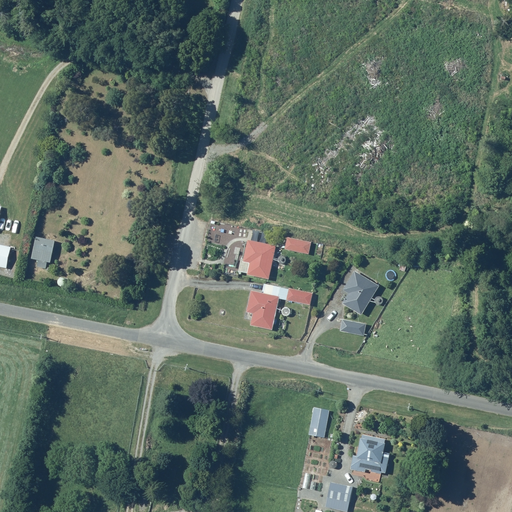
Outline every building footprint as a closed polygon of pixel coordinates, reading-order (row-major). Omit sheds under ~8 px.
[(0,228),(10,231),(12,221),(0,218),(0,217),(2,208),(0,207),(0,228)] [(311,242),(287,237),(285,249),(309,254),(311,242)] [(55,242),(37,238),(31,261),(50,265),(55,242)] [(276,245),(249,239),(243,261),(250,262),(248,274),(269,278),(276,245)] [(0,268),(6,270),(10,248),(0,245),(0,268)] [(236,268),(239,247),(234,247),(233,252),(228,251),(225,266),(236,268)] [(286,259),(286,258),(286,257),(285,256),(284,255),(283,255),(282,255),(282,254),(281,255),(280,255),(279,255),(279,256),(278,256),(278,257),(277,257),(277,258),(277,259),(277,260),(277,261),(278,262),(278,263),(279,263),(280,263),(280,264),(281,264),(282,264),(283,264),(284,264),(284,263),(285,263),(285,262),(286,262),(286,261),(286,260),(286,259)] [(361,315),(379,285),(355,271),(343,289),(349,292),(342,303),(361,315)] [(264,283),(262,292),(279,296),(287,298),(288,288),(264,283)] [(313,292),(290,288),(287,299),(311,304),(313,292)] [(262,292),(251,289),(247,312),(253,313),(251,324),(271,329),(279,296),(262,292)] [(384,301),(384,300),(384,299),(383,299),(383,298),(383,297),(382,297),(381,297),(381,296),(380,296),(379,296),(378,296),(377,297),(376,297),(376,298),(375,298),(375,299),(375,300),(375,301),(375,302),(375,303),(376,303),(376,304),(377,304),(377,305),(378,305),(379,305),(380,305),(381,305),(382,305),(382,304),(383,304),(383,303),(384,303),(384,302),(384,301)] [(341,331),(364,335),(366,323),(342,319),(341,331)] [(329,410),(314,407),(309,435),(325,438),(329,410)] [(386,439),(363,434),(362,438),(361,437),(357,456),(353,455),(351,469),(365,472),(365,468),(371,470),(371,471),(383,473),(382,472),(386,473),(390,453),(384,451),(386,439)] [(338,465),(338,464),(338,463),(337,463),(337,462),(336,461),(335,461),(335,460),(334,460),(333,460),(332,460),(331,460),(331,461),(330,461),(330,462),(329,462),(329,463),(329,464),(329,465),(329,466),(329,467),(330,467),(330,468),(331,468),(331,469),(332,469),(333,469),(334,469),(335,469),(335,468),(336,468),(337,468),(337,467),(337,466),(338,466),(338,465)] [(347,488),(348,484),(331,480),(330,482),(326,481),(322,496),(335,499),(334,508),(340,509),(342,501),(351,503),(354,490),(347,488)]
